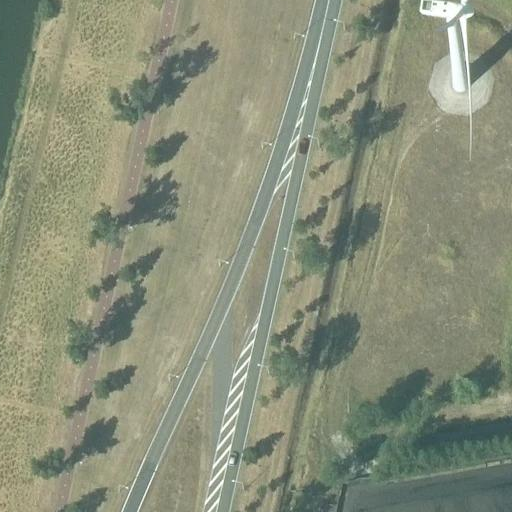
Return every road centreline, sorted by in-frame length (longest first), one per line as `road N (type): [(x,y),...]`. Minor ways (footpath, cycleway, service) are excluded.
road 1 (primary): [(320,40),(233,280),(129,511)]
road 2 (primary): [(221,511),(320,40)]
